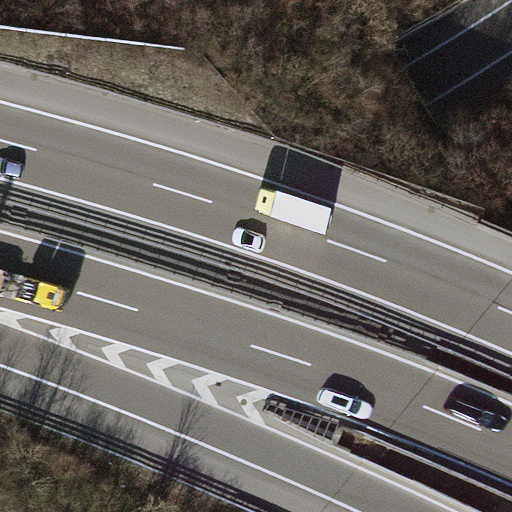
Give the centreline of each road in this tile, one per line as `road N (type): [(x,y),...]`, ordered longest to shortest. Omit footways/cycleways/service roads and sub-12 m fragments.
road 1 (motorway): [(0,274),(262,170),(511,24)]
road 2 (motorway): [(511,313),(343,245),(0,140)]
road 3 (motorway): [(0,271),(299,360),(511,442)]
road 4 (motorway): [(0,344),(408,511)]
road 5 (track): [(511,405),(426,511)]
